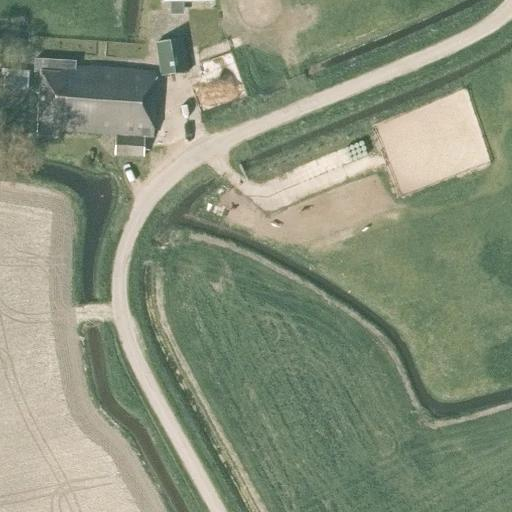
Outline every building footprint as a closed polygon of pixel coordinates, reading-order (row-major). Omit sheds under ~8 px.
[(208,0),(162,0),(163,1),(171,1),(171,11),(181,11),(180,1),(208,1),(208,0)] [(162,77),(188,73),(183,39),(157,44),(162,77)] [(153,138),(154,113),(156,74),(66,69),(66,63),(34,62),(33,75),(40,76),(37,124),(62,125),(61,134),(115,136),(114,156),(143,157),(144,137),(153,138)] [(27,91),(27,79),(3,77),(2,89),(27,91)] [(215,203),(210,218),(222,222),(227,207),(215,203)]
